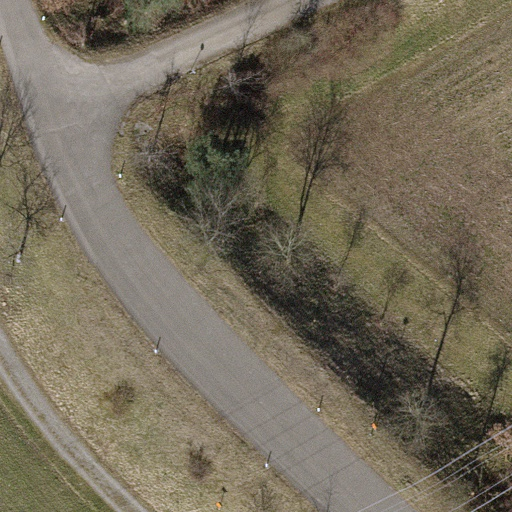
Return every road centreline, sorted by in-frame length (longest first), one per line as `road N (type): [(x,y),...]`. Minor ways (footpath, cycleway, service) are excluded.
road 1 (residential): [(16,0),(113,233),(187,331),(372,511)]
road 2 (track): [(59,114),(315,0)]
road 3 (track): [(0,340),(141,511)]
